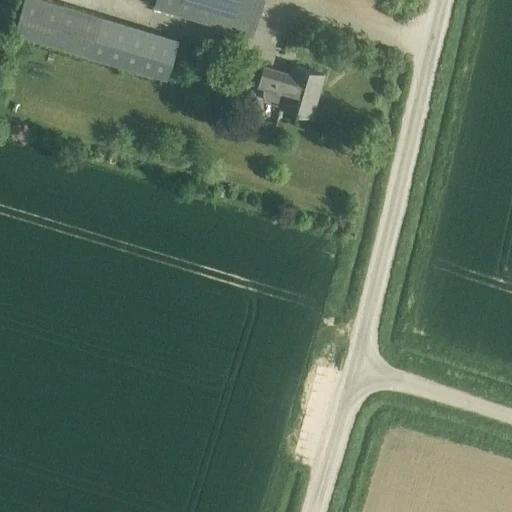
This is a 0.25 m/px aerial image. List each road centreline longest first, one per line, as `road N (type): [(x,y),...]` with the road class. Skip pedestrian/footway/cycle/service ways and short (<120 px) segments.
road 1 (unclassified): [(363,382),(444,0)]
road 2 (unclassified): [(511,429),(363,382)]
road 3 (unclassified): [(320,511),(363,382)]
